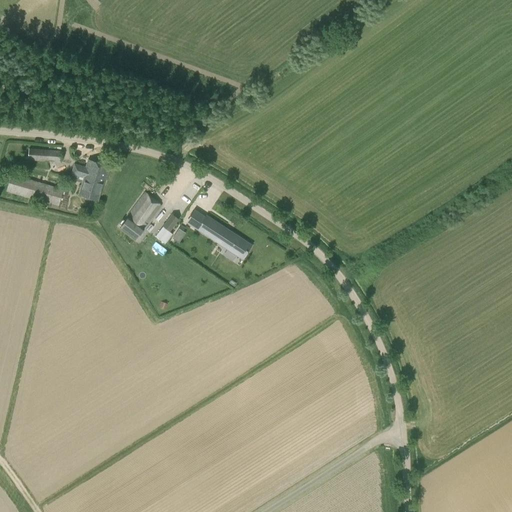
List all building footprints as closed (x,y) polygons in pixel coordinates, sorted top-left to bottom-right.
[(27,160),(60,163),(61,151),(28,148),(27,160)] [(78,195),(97,200),(102,184),(105,184),(110,166),(87,159),(85,167),(74,164),(71,174),(83,179),(78,195)] [(6,192),(58,207),(63,189),(48,185),(49,181),(38,177),(36,181),(11,174),(6,192)] [(119,228),(135,240),(142,230),(142,231),(161,206),(144,192),(126,219),(119,228)] [(246,251),(240,247),(244,242),(230,232),(229,234),(223,230),(224,229),(206,217),(205,218),(194,211),(187,222),(242,258),(246,251)] [(179,219),(171,214),(162,226),(169,232),(179,219)]
